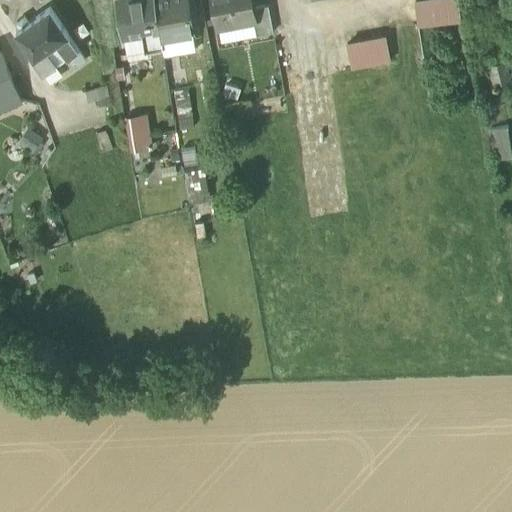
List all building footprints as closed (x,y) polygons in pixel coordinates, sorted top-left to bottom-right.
[(118,0),(127,51),(162,45),(160,34),(155,0),(118,0)] [(155,0),(160,34),(192,29),(187,0),(155,0)] [(250,0),(212,0),(218,25),(253,19),(254,18),(252,7),(250,0)] [(412,0),(415,22),(457,17),(455,0),(412,0)] [(267,4),(252,7),(254,18),(253,19),(255,35),(272,31),(267,4)] [(19,29),(16,31),(33,57),(33,58),(44,50),(55,43),(67,35),(49,8),(28,23),(19,29)] [(24,17),(15,23),(19,29),(28,23),(24,17)] [(91,37),(84,24),(74,30),(81,42),(91,37)] [(345,39),(351,67),(391,58),(385,30),(345,39)] [(78,52),(67,35),(55,43),(66,60),(69,57),(78,52)] [(55,43),(44,50),(55,67),(66,60),(55,43)] [(0,50),(0,109),(20,102),(0,50)] [(44,50),(33,58),(33,57),(30,59),(41,76),(55,67),(44,50)] [(78,52),(69,57),(76,67),(85,62),(78,52)] [(105,87),(85,92),(88,103),(108,97),(105,87)] [(189,88),(176,89),(180,126),(193,124),(189,88)] [(144,110),(128,112),(133,147),(150,145),(144,110)] [(491,127),(496,156),(511,153),(507,124),(491,127)] [(43,145),(39,142),(41,139),(27,129),(18,141),(36,154),(43,145)] [(191,198),(209,195),(203,164),(185,167),(191,198)]
